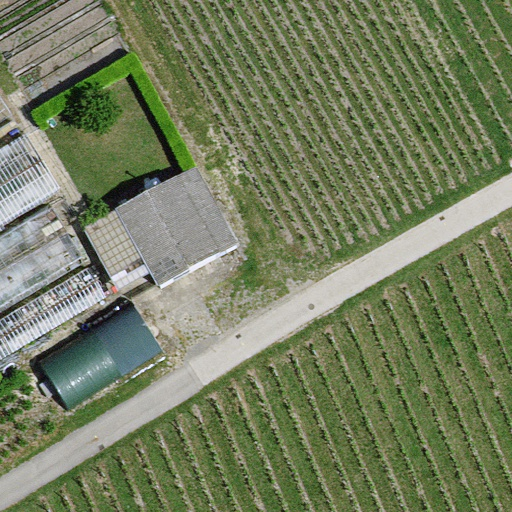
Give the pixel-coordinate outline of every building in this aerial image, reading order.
[(0,137),(18,127),(0,96),(0,137)] [(0,227),(57,192),(25,138),(0,152),(0,227)] [(229,246),(191,175),(119,214),(158,285),(229,246)] [(0,315),(84,265),(51,209),(0,238),(0,315)] [(87,271),(0,321),(0,361),(104,301),(87,271)] [(130,305),(38,364),(68,411),(161,353),(130,305)]
